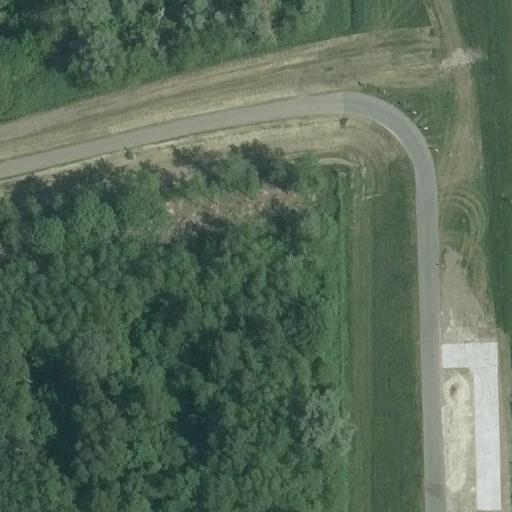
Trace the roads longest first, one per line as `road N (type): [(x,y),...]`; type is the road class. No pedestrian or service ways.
road 1 (unclassified): [(0,171),(271,112),(354,102),(386,113),(414,153),(420,183),(432,511)]
road 2 (track): [(0,207),(273,158),(414,153)]
road 3 (track): [(331,0),(327,50),(0,134)]
road 4 (track): [(337,214),(293,215),(0,271)]
road 5 (track): [(343,511),(336,183)]
